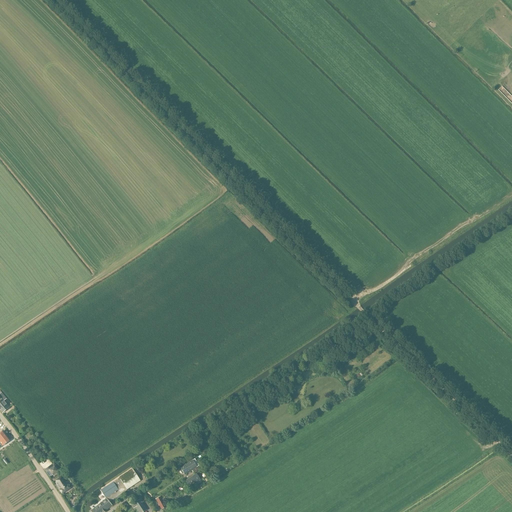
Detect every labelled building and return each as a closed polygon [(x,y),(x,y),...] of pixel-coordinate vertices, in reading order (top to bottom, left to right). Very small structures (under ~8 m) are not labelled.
[(0,410),(2,413),(9,408),(3,401),(6,398),(0,391),(0,410)] [(0,447),(3,446),(10,440),(4,432),(0,434),(0,447)] [(185,475),(192,470),(194,474),(201,469),(202,469),(200,466),(199,467),(199,466),(197,468),(193,461),(181,468),(185,475)] [(45,470),(50,477),(59,470),(53,463),(45,470)] [(100,490),(106,499),(91,511),(103,511),(112,506),(109,502),(115,498),(115,499),(122,495),(121,494),(127,490),(140,481),(132,469),(119,478),(100,490)] [(196,482),(200,479),(197,474),(186,481),(189,486),(196,482)] [(70,484),(69,485),(62,475),(58,477),(60,480),(55,484),(62,494),(70,488),(72,486),(70,484)] [(166,507),(160,497),(156,499),(162,510),(166,507)] [(133,504),(131,505),(133,509),(135,508),(138,511),(143,511),(147,510),(140,499),(133,504)]
